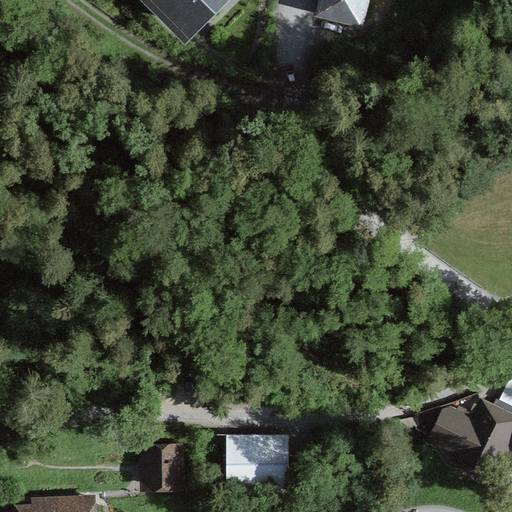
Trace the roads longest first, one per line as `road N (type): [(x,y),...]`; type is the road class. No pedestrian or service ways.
road 1 (track): [(511,338),(476,373),(419,402),(355,416),(125,416),(0,395)]
road 2 (track): [(305,125),(329,173),(511,323)]
road 3 (track): [(292,0),(290,55),(305,125)]
